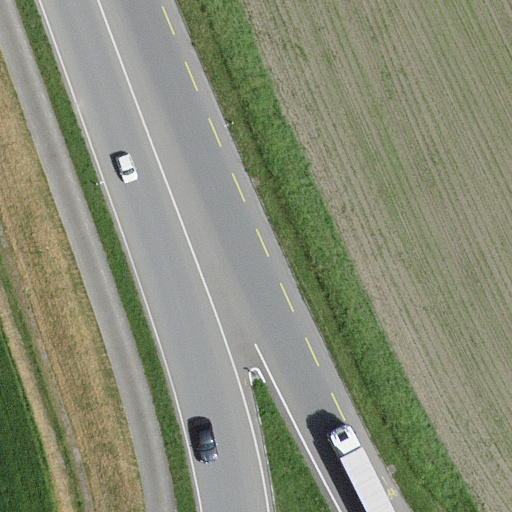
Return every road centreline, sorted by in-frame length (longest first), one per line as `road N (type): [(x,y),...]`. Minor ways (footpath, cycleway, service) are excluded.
road 1 (track): [(1,0),(117,324),(160,511)]
road 2 (primary): [(364,511),(170,187)]
road 3 (primary): [(170,187),(239,511)]
road 4 (primary): [(170,187),(102,0)]
